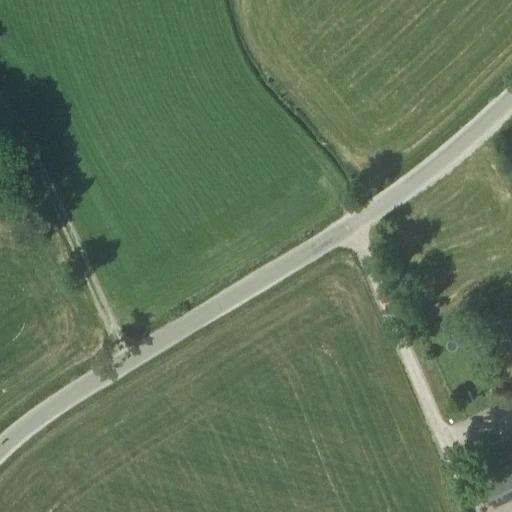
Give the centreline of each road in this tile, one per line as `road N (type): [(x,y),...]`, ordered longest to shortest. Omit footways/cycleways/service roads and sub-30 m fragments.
road 1 (unclassified): [(0,451),(60,405),(365,215),(511,101)]
road 2 (track): [(0,103),(129,363)]
